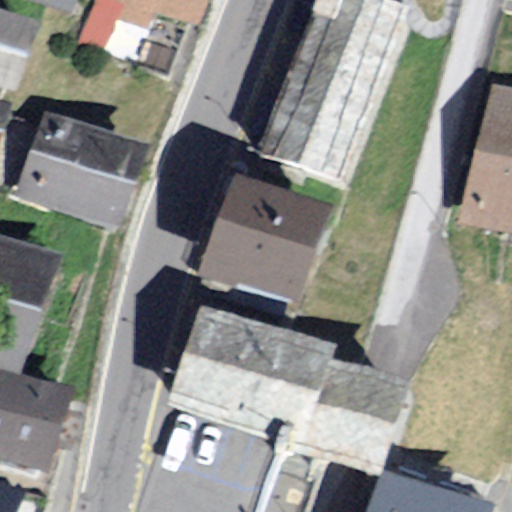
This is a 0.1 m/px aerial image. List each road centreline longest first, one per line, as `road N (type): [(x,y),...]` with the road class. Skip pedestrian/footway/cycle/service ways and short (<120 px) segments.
road 1 (tertiary): [(103,511),(170,225),(257,0)]
road 2 (residential): [(489,0),(346,511)]
